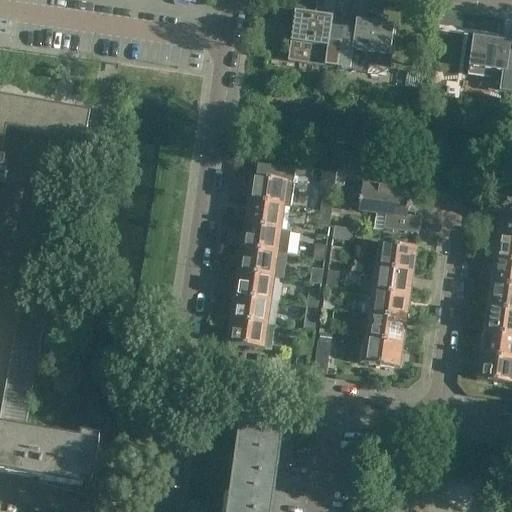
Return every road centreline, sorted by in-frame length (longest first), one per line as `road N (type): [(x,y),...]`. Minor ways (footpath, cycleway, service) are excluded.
road 1 (residential): [(178,381),(225,36)]
road 2 (residential): [(0,6),(225,36)]
road 3 (residential): [(431,413),(460,204)]
road 4 (residential): [(332,402),(178,381)]
road 5 (residential): [(159,511),(178,381)]
